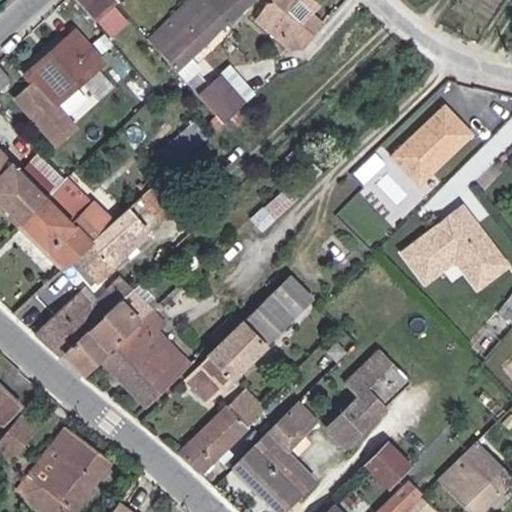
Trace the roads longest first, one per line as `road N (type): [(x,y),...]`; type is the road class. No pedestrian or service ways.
road 1 (tertiary): [(0,322),(211,511)]
road 2 (residential): [(384,0),(462,53),(511,69)]
